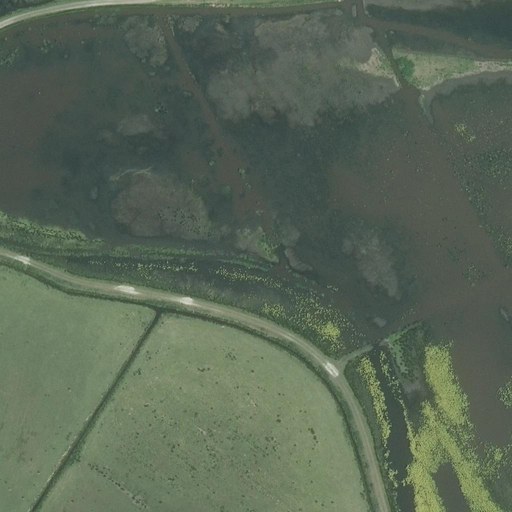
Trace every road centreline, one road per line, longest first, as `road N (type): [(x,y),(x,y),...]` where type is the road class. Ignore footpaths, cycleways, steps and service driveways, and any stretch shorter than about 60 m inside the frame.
road 1 (track): [(0,251),(82,282),(226,312),(298,341),(350,397),(386,511)]
road 2 (track): [(0,27),(59,7),(133,0)]
